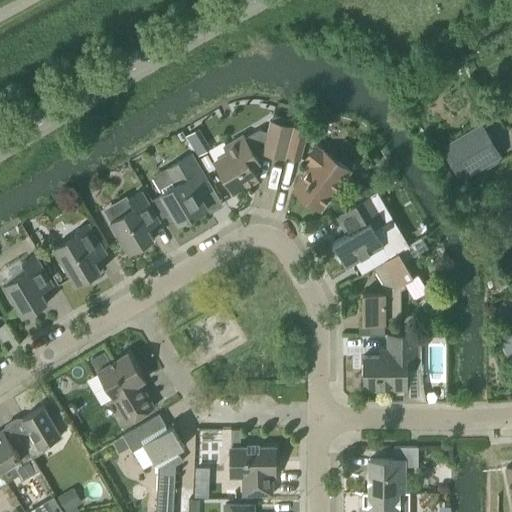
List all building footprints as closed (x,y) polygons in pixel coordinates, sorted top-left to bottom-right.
[(286,158),(287,155),(294,126),(270,120),(267,131),(259,129),(245,137),(244,135),(225,146),(228,153),(215,161),(233,192),(258,178),(251,166),(259,162),(250,147),(261,141),(265,142),(262,152),(286,158)] [(441,146),(461,179),(500,156),(480,123),(441,146)] [(195,126),(183,135),(194,152),(207,144),(195,126)] [(294,126),(287,155),(301,159),(308,130),(294,126)] [(293,189),(321,210),(344,179),(331,170),(338,161),(323,150),(316,145),(305,160),(311,165),(293,189)] [(172,210),(179,222),(187,217),(188,219),(208,207),(200,194),(212,187),(192,153),(166,169),(176,184),(162,193),(172,210)] [(154,239),(148,229),(160,222),(142,191),(129,198),(134,207),(110,221),(130,253),(154,239)] [(162,193),(153,198),(163,215),(172,210),(162,193)] [(391,257),(399,252),(409,246),(389,218),(385,221),(370,196),(340,213),(350,232),(333,242),(336,248),(334,249),(340,260),(343,258),(347,266),(383,245),(391,257)] [(101,271),(95,261),(107,253),(88,222),(75,230),(77,233),(54,247),(77,285),(101,271)] [(363,292),(363,320),(363,322),(385,322),(385,318),(401,318),(401,290),(407,287),(405,283),(414,277),(399,252),(391,257),(374,267),(384,284),(384,292),(363,292)] [(54,285),(50,279),(35,254),(22,262),(27,271),(4,284),(23,317),(48,302),(42,292),(54,285)] [(417,365),(417,334),(388,334),(388,335),(388,356),(363,356),(363,391),(408,390),(407,366),(417,365)] [(104,351),(91,359),(97,370),(111,362),(104,351)] [(97,370),(128,422),(154,407),(140,382),(145,379),(129,352),(97,370)] [(31,431),(21,437),(34,458),(45,451),(41,446),(61,434),(44,405),(23,417),(31,431)] [(172,511),(174,491),(176,464),(183,460),(177,450),(184,445),(173,425),(168,428),(166,425),(159,413),(123,435),(124,436),(130,446),(133,451),(144,444),(158,467),(157,490),(155,511),(172,511)] [(0,470),(0,471),(12,463),(22,480),(40,469),(34,458),(21,437),(11,443),(3,429),(0,430),(0,470)] [(124,436),(113,442),(119,452),(130,446),(124,436)] [(247,446),(231,446),(231,467),(230,476),(243,476),(243,494),(272,494),(272,477),(276,476),(276,470),(279,470),(279,469),(276,469),(276,462),(279,462),(279,461),(276,461),(275,446),(260,446),(260,443),(247,443),(247,446)] [(418,465),(418,446),(394,446),(394,459),(369,458),(369,474),(368,474),(368,484),(369,484),(369,492),(399,492),(405,492),(405,465),(418,465)] [(68,490),(58,497),(67,511),(77,506),(78,505),(68,490)] [(409,511),(410,495),(399,495),(399,492),(369,492),(363,492),(363,505),(362,505),(362,506),(363,506),(362,511),(409,511)]
